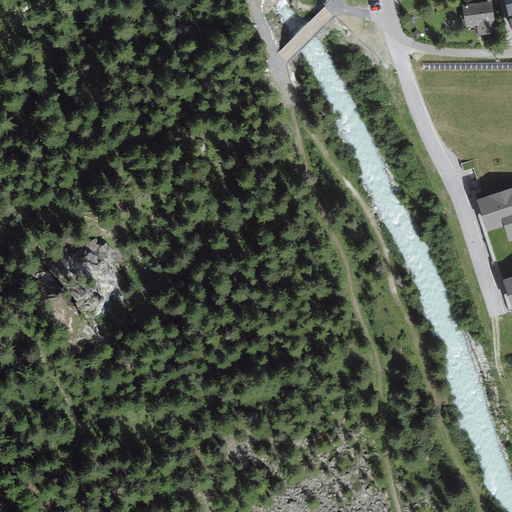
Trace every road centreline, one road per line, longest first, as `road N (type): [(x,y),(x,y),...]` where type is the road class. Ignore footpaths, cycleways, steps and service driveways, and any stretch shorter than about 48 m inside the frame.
road 1 (residential): [(390,27),(497,355)]
road 2 (residential): [(511,55),(418,49),(390,27)]
